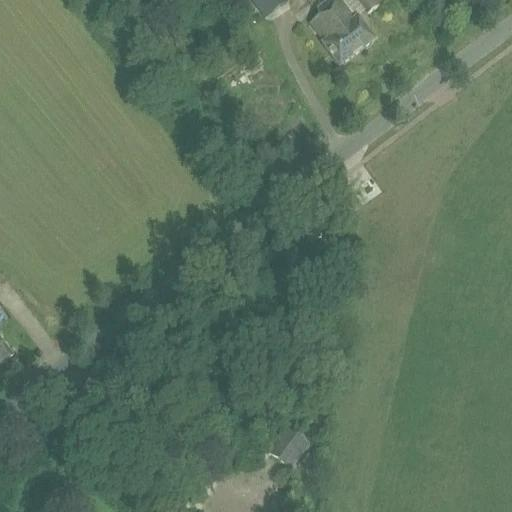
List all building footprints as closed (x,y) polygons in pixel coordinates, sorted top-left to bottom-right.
[(288,2),(287,0),(249,0),(264,20),(288,2)] [(352,0),(366,18),(379,9),(372,0),(352,0)] [(321,46),(339,69),(374,42),(356,19),(355,20),(341,2),(309,26),(323,44),(321,46)] [(181,46),(190,61),(216,41),(206,27),(181,46)] [(0,368),(12,359),(0,343),(0,368)] [(283,431),(265,455),(291,473),(309,448),(283,431)]
